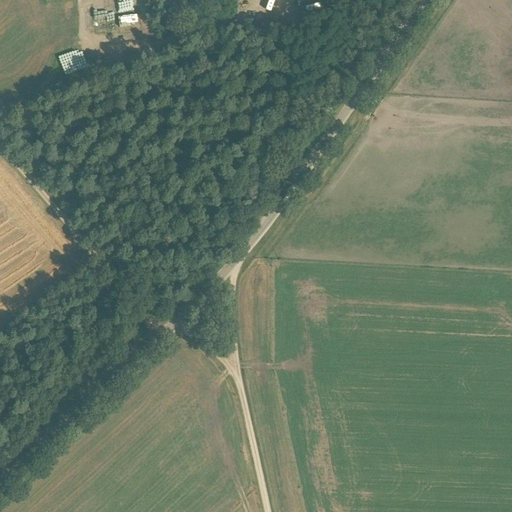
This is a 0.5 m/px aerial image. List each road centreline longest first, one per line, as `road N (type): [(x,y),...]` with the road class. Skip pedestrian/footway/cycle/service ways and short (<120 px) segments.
road 1 (unclassified): [(0,479),(218,284),(276,198)]
road 2 (track): [(293,0),(201,28),(0,120)]
road 3 (unclassified): [(276,198),(425,0)]
road 4 (track): [(161,335),(0,152)]
road 5 (track): [(218,284),(268,511)]
road 6 (unclassified): [(276,198),(289,1)]
